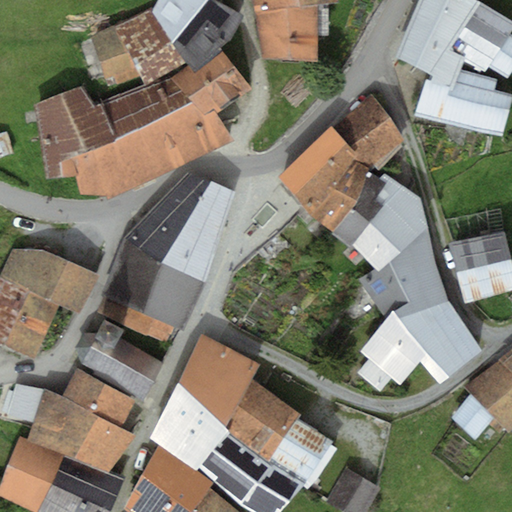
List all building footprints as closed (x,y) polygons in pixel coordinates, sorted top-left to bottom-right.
[(204,69),(235,46),(251,15),(220,0),(166,0),(161,10),(198,61),(204,69)] [(251,0),(263,58),(317,61),(317,4),(337,2),(337,0),(251,0)] [(476,0),(419,0),(396,57),(433,75),(430,82),(453,89),(461,69),(464,62),(466,57),(449,50),(482,2),(476,0)] [(511,30),(511,20),(482,2),(449,50),(466,57),(464,62),(485,71),(489,67),(508,78),(511,71),(511,35),(510,34),(511,30)] [(161,10),(125,27),(148,76),(152,83),(198,61),(161,10)] [(99,36),(117,87),(148,76),(125,27),(99,36)] [(228,61),(189,87),(217,119),(252,97),(228,61)] [(497,78),(461,69),(453,89),(430,82),(425,81),(415,115),(503,136),(511,97),(511,94),(493,90),(497,78)] [(128,197),(231,147),(217,119),(189,87),(175,73),(104,107),(88,87),(41,106),(50,178),(80,178),(89,196),(128,197)] [(371,94),(330,126),(357,154),(370,167),(373,164),(379,171),(407,142),(371,94)] [(278,177),(313,215),(357,154),(330,126),(278,177)] [(0,154),(11,150),(5,134),(0,136),(0,154)] [(369,171),(370,167),(357,154),(313,215),(332,232),(357,200),(369,171)] [(352,244),(403,185),(385,173),(380,177),(369,171),(357,200),(332,232),(350,246),(352,244)] [(188,173),(123,239),(161,265),(205,283),(233,191),(188,173)] [(352,244),(379,272),(429,228),(421,198),(403,185),(352,244)] [(429,228),(379,272),(360,282),(386,320),(447,301),(435,262),(429,228)] [(451,245),(466,302),(511,289),(511,256),(505,231),(451,245)] [(184,332),(205,283),(161,265),(123,239),(101,294),(121,303),(174,327),(184,332)] [(13,250),(0,277),(59,305),(79,314),(98,274),(43,249),(13,250)] [(0,277),(0,344),(36,359),(59,305),(0,277)] [(480,349),(447,301),(386,320),(359,351),(368,358),(356,372),(381,392),(391,379),(400,384),(421,361),(441,381),(480,349)] [(174,327),(121,303),(113,319),(166,344),(174,327)] [(123,330),(104,320),(98,333),(83,332),(76,348),(81,365),(143,400),(164,363),(119,338),(123,330)] [(200,333),(178,383),(226,427),(253,380),(261,365),(200,333)] [(511,348),(498,361),(511,373),(511,348)] [(511,373),(498,361),(463,387),(470,393),(494,417),(509,433),(511,430),(511,373)] [(135,400),(77,368),(62,397),(122,427),(135,400)] [(231,432),(269,462),(272,457),(297,419),(301,414),(253,380),(226,427),(231,432)] [(199,468),(231,432),(226,427),(178,383),(148,438),(196,472),(199,468)] [(44,388),(16,384),(7,418),(32,425),(44,388)] [(64,455),(110,471),(136,435),(122,427),(62,397),(44,388),(32,425),(27,439),(64,455)] [(470,393),(451,418),(475,440),(494,417),(470,393)] [(332,441),(297,419),(272,457),(307,479),(332,441)] [(269,462),(231,432),(199,468),(238,503),(252,511),(279,511),(307,479),(272,457),(269,462)] [(27,439),(19,436),(0,485),(0,496),(33,511),(37,511),(64,455),(27,439)] [(212,483),(158,448),(126,508),(130,511),(190,511),(209,488),(212,483)] [(110,511),(126,476),(110,471),(64,455),(37,511),(110,511)] [(367,511),(381,489),(345,468),(326,502),(342,511),(367,511)] [(190,511),(238,511),(209,488),(190,511)]
